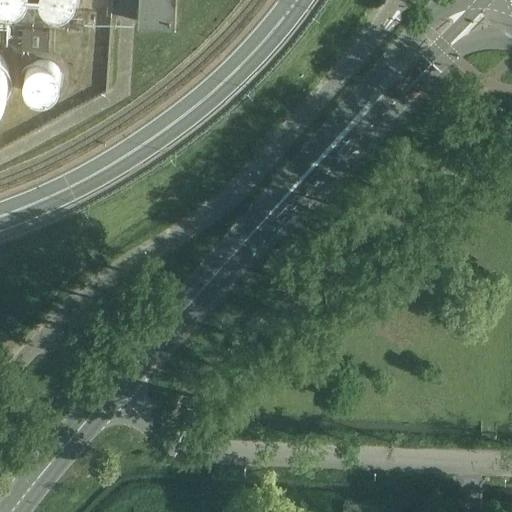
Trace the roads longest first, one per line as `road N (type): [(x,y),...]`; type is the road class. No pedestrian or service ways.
road 1 (secondary): [(108,396),(411,61)]
road 2 (unclassified): [(497,465),(199,453),(176,447),(108,396)]
road 3 (tertiary): [(0,217),(119,162),(248,59),(293,0)]
road 4 (secondary): [(14,511),(108,396)]
